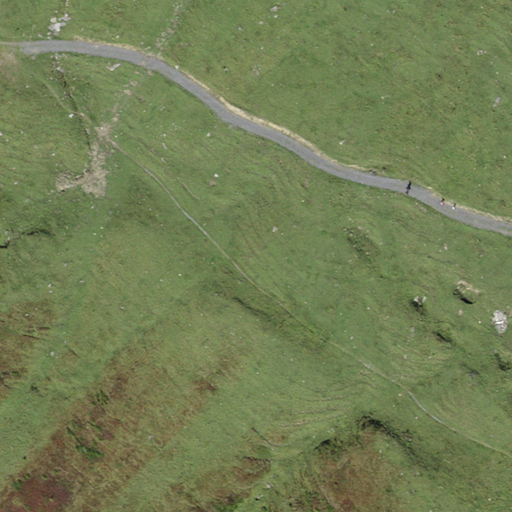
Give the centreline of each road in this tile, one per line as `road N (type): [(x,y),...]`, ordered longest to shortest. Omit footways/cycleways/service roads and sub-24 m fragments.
road 1 (track): [(4,46),(63,107),(160,183),(268,297),(404,388),(428,413),(511,457)]
road 2 (track): [(511,231),(319,163),(124,53),(4,46)]
